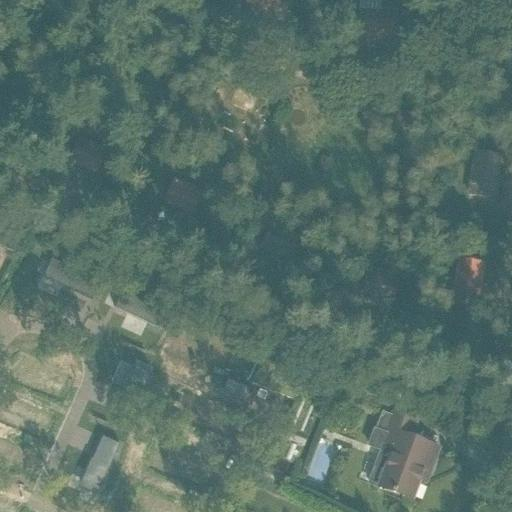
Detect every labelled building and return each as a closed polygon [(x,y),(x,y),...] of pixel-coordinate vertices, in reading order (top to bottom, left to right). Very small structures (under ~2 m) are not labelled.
[(250,0),(247,4),(278,26),(290,10),(276,0),(250,0)] [(358,44),(396,45),(397,12),(359,11),(358,44)] [(0,131),(13,103),(0,97),(0,131)] [(365,106),(366,126),(395,124),(394,104),(365,106)] [(70,162),(96,173),(101,159),(92,155),(94,150),(85,146),(85,147),(78,144),(70,162)] [(472,197),(492,199),(498,158),(478,155),(472,197)] [(319,156),(315,170),(326,174),(331,160),(319,156)] [(197,200),(188,196),(190,191),(181,187),(181,188),(174,185),(166,203),(191,214),(197,200)] [(263,246),(288,257),(294,243),(285,239),(287,234),(278,230),(271,227),(263,246)] [(10,233),(3,248),(15,253),(22,238),(10,233)] [(53,259),(45,276),(93,298),(101,281),(53,259)] [(453,304),(476,308),(482,266),(459,263),(453,304)] [(363,294),(393,302),(397,282),(368,275),(363,294)] [(123,292),(116,308),(161,328),(168,313),(123,292)] [(23,358),(15,375),(58,395),(66,378),(23,358)] [(251,385),(294,403),(318,412),(328,389),(261,361),(251,385)] [(133,367),(115,411),(133,418),(152,375),(133,367)] [(6,397),(0,411),(0,415),(44,434),(51,417),(6,397)] [(188,402),(181,419),(224,437),(231,420),(188,402)] [(272,457),(296,467),(318,412),(294,403),(272,457)] [(429,476),(438,451),(410,440),(416,424),(391,415),(391,417),(381,413),(375,430),(373,430),(366,448),(379,453),(367,486),(378,490),(413,502),(423,474),(429,476)] [(103,439),(81,488),(98,496),(120,447),(103,439)] [(0,443),(0,462),(28,475),(36,459),(0,443)] [(166,448),(159,465),(204,485),(212,468),(166,448)] [(186,511),(145,494),(138,510),(142,511),(186,511)] [(0,496),(0,511),(16,511),(19,505),(0,496)]
